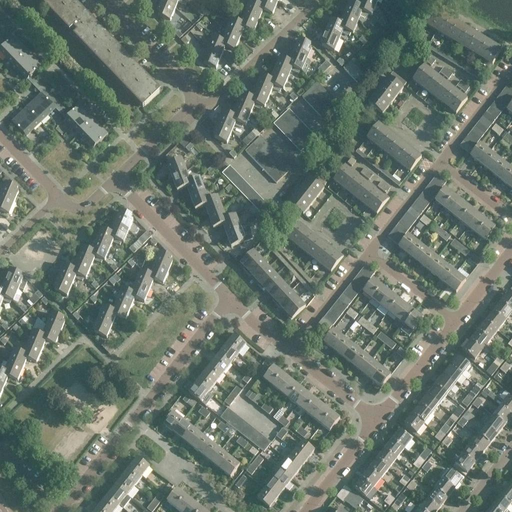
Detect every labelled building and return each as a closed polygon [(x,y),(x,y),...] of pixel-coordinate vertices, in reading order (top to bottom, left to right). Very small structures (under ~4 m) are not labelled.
[(69,0),(41,0),(144,107),(159,93),(69,0)] [(161,0),(160,4),(174,10),(177,3),(184,6),(186,2),(180,0),(161,0)] [(264,10),(263,12),(272,16),(278,2),(272,0),(261,0),(261,3),(254,0),(253,0),(252,3),(259,6),(258,7),(264,10)] [(371,0),(361,0),(359,6),(358,8),(371,13),(370,16),(372,17),(378,2),(371,0)] [(259,6),(252,3),(249,2),(244,15),(259,21),(263,12),(264,10),(258,7),(259,6)] [(349,2),(344,15),(358,22),(364,24),(366,22),(367,18),(368,19),(370,16),(371,13),(358,8),(359,6),(349,2)] [(174,10),(160,4),(156,12),(159,13),(157,16),(170,21),(174,10)] [(219,6),(215,9),(220,14),(223,11),(219,6)] [(197,12),(202,18),(205,14),(201,9),(197,12)] [(437,32),(446,17),(437,11),(427,26),(437,32)] [(244,28),(244,29),(253,34),(259,21),(244,15),(242,20),(235,17),(233,21),(240,24),(239,26),(244,28)] [(342,33),(342,34),(350,37),(351,34),(353,35),(358,22),(344,15),(340,24),(342,25),(340,32),(342,33)] [(446,38),(455,22),(446,17),(437,32),(446,38)] [(378,23),(382,28),(386,24),(381,19),(378,23)] [(240,24),(233,21),(231,20),(225,33),(240,39),(244,29),(244,28),(239,26),(240,24)] [(340,24),(331,20),(325,33),(340,39),(342,34),(342,33),(340,32),(342,25),(340,24)] [(455,22),(446,38),(455,43),(465,28),(455,22)] [(195,27),(200,32),(204,29),(199,24),(195,27)] [(465,28),(455,43),(465,49),(474,34),(465,28)] [(225,47),(225,48),(235,52),(240,39),(225,33),(223,38),(216,35),(214,39),(221,42),(220,44),(225,47)] [(334,53),(340,39),(325,33),(321,43),(323,44),(322,47),(334,53)] [(474,55),(483,40),(474,34),(465,49),(474,55)] [(4,47),(0,50),(0,51),(6,59),(21,45),(13,37),(4,47)] [(221,42),(214,39),(212,38),(206,52),(221,58),(225,48),(225,47),(220,44),(221,42)] [(359,41),(363,46),(367,43),(362,38),(359,41)] [(298,40),(293,52),(308,58),(311,50),(309,49),(311,46),(298,40)] [(483,61),(493,46),(483,40),(474,55),(483,61)] [(21,45),(6,59),(13,66),(28,52),(21,45)] [(493,46),(483,61),(493,66),(502,51),(493,46)] [(354,55),(358,51),(354,47),(350,51),(354,55)] [(28,52),(13,66),(20,73),(35,60),(28,52)] [(221,58),(206,52),(203,60),(205,61),(203,65),(216,70),(221,58)] [(293,52),(289,63),(288,63),(301,69),(300,71),(302,72),(308,58),(293,52)] [(279,59),(274,71),(289,77),(291,72),(298,75),(300,71),(301,69),(288,63),(289,63),(279,59)] [(337,62),(341,67),(345,64),(340,59),(337,62)] [(42,67),(35,60),(20,73),(27,81),(32,76),(42,67)] [(347,73),(354,66),(351,62),(343,69),(347,73)] [(351,77),(358,70),(354,66),(347,73),(351,77)] [(422,88),(433,74),(424,67),(413,81),(422,88)] [(358,70),(351,77),(355,81),(362,74),(358,70)] [(273,87),(281,90),(283,91),(289,77),(274,71),(270,81),(272,82),(271,85),(274,86),(273,87)] [(359,85),(366,78),(362,74),(355,81),(359,85)] [(430,95),(442,80),(433,74),(422,88),(430,95)] [(32,76),(27,81),(31,85),(36,80),(32,76)] [(308,79),(313,84),(316,81),(311,76),(308,79)] [(270,81),(260,77),(255,89),(270,96),(272,90),(279,93),(281,90),(273,87),(274,86),(271,85),(272,82),(270,81)] [(366,78),(359,85),(362,89),(370,82),(366,78)] [(382,87),(396,98),(403,89),(389,78),(382,87)] [(442,80),(430,95),(439,102),(450,87),(442,80)] [(313,95),(321,87),(317,83),(309,91),(313,95)] [(317,99),(325,91),(321,87),(313,95),(317,99)] [(389,107),(396,98),(382,87),(376,96),(389,107)] [(447,108),(459,94),(450,87),(439,102),(447,108)] [(255,105),(262,108),(264,109),(270,96),(255,89),(251,99),(253,100),(252,103),(255,105)] [(501,94),(511,102),(511,99),(511,95),(505,89),(501,94)] [(305,102),(313,95),(309,91),(301,98),(305,102)] [(325,91),(317,99),(321,103),(329,95),(325,91)] [(289,97),(294,102),(297,99),(293,94),(289,97)] [(459,94),(447,108),(456,115),(467,101),(459,94)] [(497,99),(507,106),(511,102),(501,94),(497,99)] [(44,98),(41,95),(34,102),(47,116),(55,109),(53,107),(50,104),(47,101),(44,98)] [(251,99),(241,95),(236,108),(251,114),(253,108),(260,111),(262,108),(255,105),(252,103),(253,100),(251,99)] [(309,106),(317,99),(313,95),(305,102),(309,106)] [(325,107),(333,99),(329,95),(321,103),(325,107)] [(382,116),(389,107),(376,96),(369,105),(382,116)] [(317,99),(309,106),(313,110),(321,103),(317,99)] [(329,111),(336,103),(333,99),(325,107),(329,111)] [(493,104),(503,111),(507,106),(497,99),(493,104)] [(47,116),(34,102),(26,109),(40,123),(47,116)] [(317,114),(325,107),(321,103),(313,110),(317,114)] [(336,103),(329,111),(332,115),(340,107),(336,103)] [(490,108),(499,116),(503,111),(493,104),(490,108)] [(70,115),(65,120),(72,127),(86,113),(79,106),(70,115)] [(321,118),(329,111),(325,107),(317,114),(321,118)] [(236,123),(243,126),(245,127),(251,114),(236,108),(232,117),(234,118),(233,121),(236,122),(236,123)] [(486,113),(495,121),(499,116),(490,108),(486,113)] [(40,123),(26,109),(19,116),(33,130),(40,123)] [(285,122),(293,114),(289,110),(281,118),(285,122)] [(329,111),(321,118),(325,122),(332,115),(329,111)] [(270,115),(275,120),(278,117),(274,112),(270,115)] [(86,113),(72,127),(79,134),(93,121),(86,113)] [(232,117),(223,113),(217,126),(232,132),(234,126),(242,129),(243,126),(236,123),(236,122),(233,121),(234,118),(232,117)] [(482,118),(492,125),(495,121),(486,113),(482,118)] [(289,126),(296,118),(293,114),(285,122),(289,126)] [(33,130),(19,116),(12,123),(26,137),(33,130)] [(277,129),(285,122),(281,118),(273,125),(277,129)] [(296,118),(289,126),(292,130),(300,122),(296,118)] [(478,123),(488,130),(492,125),(482,118),(478,123)] [(100,128),(93,121),(79,134),(86,142),(100,128)] [(281,133),(289,126),(285,122),(277,129),(281,133)] [(296,133),(304,126),(300,122),(292,130),(296,133)] [(475,127),(484,135),(488,130),(478,123),(475,127)] [(376,146),(387,131),(378,125),(367,139),(376,146)] [(227,145),(232,132),(217,126),(213,135),(215,136),(214,139),(227,145)] [(289,126),(281,133),(285,137),(292,130),(289,126)] [(304,126),(296,133),(300,137),(308,130),(304,126)] [(255,130),(259,135),(263,132),(258,127),(255,130)] [(471,132),(480,140),(484,135),(475,127),(471,132)] [(108,135),(100,128),(86,142),(93,149),(108,135)] [(288,141),(296,133),(292,130),(285,137),(288,141)] [(308,130),(300,137),(304,141),(312,134),(308,130)] [(384,152),(395,138),(387,131),(376,146),(384,152)] [(467,137),(477,144),(480,140),(471,132),(467,137)] [(296,133),(288,141),(292,145),(300,137),(296,133)] [(312,134),(304,141),(308,145),(316,138),(312,134)] [(256,149),(264,141),(260,137),(252,145),(256,149)] [(300,137),(292,145),(296,149),(304,141),(300,137)] [(463,142),(473,149),(477,144),(467,137),(463,142)] [(395,138),(384,152),(393,159),(404,145),(395,138)] [(264,141),(256,149),(260,153),(268,145),(264,141)] [(304,141),(296,149),(300,153),(308,145),(304,141)] [(469,154),(473,149),(463,142),(459,147),(469,154)] [(249,156),(256,149),(252,145),(245,152),(249,156)] [(264,157),(272,149),(268,145),(260,153),(264,157)] [(402,166),(413,152),(404,145),(393,159),(402,166)] [(480,145),(471,156),(470,157),(480,165),(489,153),(480,145)] [(256,149),(249,156),(253,160),(260,153),(256,149)] [(272,149),(264,157),(268,161),(276,153),(272,149)] [(413,152),(402,166),(410,173),(421,159),(413,152)] [(256,164),(264,157),(260,153),(253,160),(256,164)] [(272,165),(279,157),(276,153),(268,161),(272,165)] [(499,160),(489,153),(480,165),(489,172),(499,160)] [(264,157),(256,164),(260,168),(268,161),(264,157)] [(279,157),(272,165),(276,169),(283,161),(279,157)] [(171,177),(186,172),(182,160),(169,165),(170,168),(168,169),(171,177)] [(499,160),(489,172),(499,180),(508,168),(499,160)] [(264,172),(272,165),(268,161),(260,168),(264,172)] [(280,173),(287,165),(283,161),(276,169),(280,173)] [(272,165),(264,172),(268,176),(276,169),(272,165)] [(287,165),(280,173),(283,177),(291,169),(287,165)] [(226,178),(233,171),(229,167),(222,174),(226,178)] [(342,189),(355,173),(350,170),(349,171),(344,167),(333,181),(342,189)] [(511,182),(511,170),(508,168),(499,180),(508,187),(511,182)] [(272,180),(280,173),(276,169),(268,176),(272,180)] [(233,171),(226,178),(229,182),(237,175),(233,171)] [(190,183),(197,180),(196,177),(189,179),(186,172),(171,177),(177,192),(186,188),(188,187),(187,184),(190,183)] [(280,173),(272,180),(276,184),(283,177),(280,173)] [(351,195),(362,181),(357,178),(359,176),(355,173),(342,189),(351,195)] [(233,186),(241,179),(237,175),(229,182),(233,186)] [(433,181),(442,188),(446,183),(437,176),(433,181)] [(302,187),(316,198),(323,190),(308,177),(304,181),(306,183),(302,187)] [(186,188),(190,197),(204,192),(199,179),(197,180),(190,183),(187,184),(188,187),(186,188)] [(241,179),(233,186),(237,190),(245,183),(241,179)] [(359,202),(372,186),(367,183),(366,185),(362,181),(351,195),(359,202)] [(429,185),(438,193),(442,188),(433,181),(429,185)] [(245,183),(237,190),(241,194),(248,187),(245,183)] [(5,184),(0,196),(15,202),(18,193),(16,192),(17,189),(5,184)] [(425,190),(435,197),(438,193),(429,185),(425,190)] [(367,209),(379,194),(374,191),(376,189),(372,186),(359,202),(367,209)] [(245,198),(252,191),(248,187),(241,194),(245,198)] [(309,207),(316,198),(302,187),(299,191),(297,190),(294,194),(309,207)] [(453,196),(445,189),(435,202),(443,209),(453,196)] [(421,195),(431,202),(435,197),(425,190),(421,195)] [(249,202),(256,195),(252,191),(245,198),(249,202)] [(208,201),(215,199),(214,196),(207,198),(204,192),(190,197),(195,211),(205,207),(204,207),(207,206),(205,203),(208,202),(208,201)] [(302,216),(309,207),(294,194),(290,198),(292,200),(288,204),(302,216)] [(379,194),(367,209),(376,216),(389,200),(384,196),(383,198),(379,194)] [(0,211),(9,216),(15,202),(0,196),(0,195),(0,211)] [(256,195),(249,202),(252,206),(260,199),(256,195)] [(418,200),(427,207),(431,202),(421,195),(418,200)] [(462,203),(453,196),(443,209),(451,216),(462,203)] [(204,207),(205,207),(208,217),(223,211),(218,198),(215,199),(208,201),(208,202),(205,203),(207,206),(204,207)] [(256,210),(264,203),(260,199),(252,206),(256,210)] [(414,204),(423,212),(427,207),(418,200),(414,204)] [(264,203),(256,210),(260,214),(268,207),(264,203)] [(462,203),(451,216),(460,222),(470,209),(462,203)] [(410,209),(419,217),(423,212),(414,204),(410,209)] [(406,214),(416,221),(419,217),(410,209),(406,214)] [(470,209),(460,222),(468,229),(478,216),(470,209)] [(226,220),(234,217),(232,214),(225,217),(223,211),(208,217),(213,229),(223,226),(223,225),(225,225),(224,222),(226,220)] [(131,220),(132,217),(120,212),(115,224),(129,230),(133,221),(131,220)] [(403,219),(412,226),(416,221),(406,214),(403,219)] [(478,216),(468,229),(476,235),(486,222),(478,216)] [(223,225),(223,226),(227,236),(241,231),(236,217),(234,217),(226,220),(224,222),(225,225),(223,225)] [(399,223),(408,231),(412,226),(403,219),(399,223)] [(495,229),(486,222),(476,235),(485,242),(495,229)] [(395,228),(404,236),(408,231),(399,223),(395,228)] [(114,240),(120,243),(123,244),(129,230),(115,224),(111,234),(113,235),(111,238),(114,239),(114,240)] [(296,247),(309,231),(305,228),(303,229),(299,225),(287,240),(296,247)] [(391,233),(401,240),(404,236),(395,228),(391,233)] [(111,234),(101,230),(96,242),(110,249),(112,243),(119,246),(120,243),(114,240),(114,239),(111,238),(113,235),(111,234)] [(244,240),(241,231),(227,236),(231,248),(244,243),(243,240),(244,240)] [(305,253),(316,239),(312,236),(313,234),(309,231),(296,247),(305,253)] [(397,245),(401,240),(391,233),(387,238),(397,245)] [(416,233),(413,237),(417,241),(421,237),(416,233)] [(408,236),(398,248),(408,256),(417,244),(408,236)] [(313,260),(326,244),(322,241),(320,243),(316,239),(305,253),(313,260)] [(139,240),(132,247),(137,251),(143,245),(139,240)] [(95,258),(102,261),(104,262),(110,249),(96,242),(92,252),(91,252),(94,253),(92,256),(95,258)] [(322,267),(333,253),(329,249),(330,247),(326,244),(313,260),(322,267)] [(417,244),(408,256),(417,264),(427,252),(417,244)] [(91,252),(92,252),(82,248),(76,261),(91,267),(94,262),(100,264),(102,261),(95,258),(92,256),(94,253),(91,252)] [(246,274),(261,260),(253,252),(240,264),(244,269),(243,270),(246,274)] [(436,259),(427,252),(417,264),(427,271),(436,259)] [(159,253),(154,265),(169,271),(173,263),(170,262),(172,259),(159,253)] [(333,253),(322,267),(331,274),(343,258),(339,254),(337,256),(333,253)] [(446,267),(436,259),(427,271),(436,279),(446,267)] [(261,260),(246,274),(250,278),(251,276),(255,281),(268,268),(261,260)] [(76,276),(83,279),(86,280),(91,267),(76,261),(73,270),(75,271),(74,275),(77,276),(76,276)] [(154,281),(163,285),(169,271),(154,265),(152,272),(145,269),(143,273),(150,275),(150,276),(153,277),(151,280),(154,281)] [(73,270),(63,266),(57,280),(72,286),(75,280),(82,282),(83,279),(76,276),(77,276),(74,275),(75,271),(73,270)] [(361,272),(370,279),(374,274),(365,267),(361,272)] [(446,267),(436,279),(446,286),(455,274),(446,267)] [(268,268),(255,281),(259,285),(257,286),(261,290),(276,276),(268,268)] [(5,282),(19,288),(24,290),(28,280),(22,276),(9,271),(5,282)] [(150,275),(143,273),(141,271),(135,284),(150,290),(154,281),(151,280),(153,277),(150,276),(150,275)] [(357,276),(366,284),(370,279),(361,272),(357,276)] [(465,282),(455,274),(446,286),(455,294),(465,282)] [(276,276),(261,290),(264,294),(266,292),(270,297),(283,284),(276,276)] [(353,281),(363,288),(366,284),(357,276),(353,281)] [(72,286),(57,280),(54,289),(56,290),(55,293),(67,298),(72,286)] [(349,286),(359,293),(363,288),(353,281),(349,286)] [(381,288),(373,281),(363,294),(371,300),(381,288)] [(4,298),(11,301),(13,302),(19,288),(5,282),(0,293),(2,294),(1,297),(4,298)] [(135,299),(144,303),(150,290),(135,284),(133,290),(126,287),(124,291),(131,294),(134,295),(133,298),(135,299)] [(283,284),(270,297),(274,301),(272,302),(276,306),(290,292),(283,284)] [(75,294),(80,296),(83,288),(78,286),(75,294)] [(346,291),(355,298),(359,293),(349,286),(346,291)] [(381,288),(371,300),(379,307),(389,294),(381,288)] [(131,294),(124,291),(122,290),(116,303),(131,309),(135,299),(133,298),(134,295),(131,294)] [(342,296),(351,303),(355,298),(346,291),(342,296)] [(0,293),(0,292),(0,307),(2,302),(9,304),(11,301),(4,298),(1,297),(2,294),(0,293)] [(290,292),(276,306),(279,310),(281,308),(284,312),(298,300),(290,292)] [(389,294),(379,307),(388,313),(398,301),(389,294)] [(511,297),(508,294),(500,304),(511,313),(511,297)] [(30,300),(35,305),(39,300),(35,295),(30,300)] [(338,300),(347,308),(351,303),(342,296),(338,300)] [(27,312),(35,305),(30,300),(23,307),(27,312)] [(298,300),(284,312),(288,317),(287,318),(290,322),(305,309),(298,300)] [(334,305),(344,312),(347,308),(338,300),(334,305)] [(398,301),(388,313),(396,320),(406,307),(398,301)] [(116,317),(126,321),(131,309),(116,303),(114,308),(107,305),(106,309),(112,312),(115,313),(114,316),(116,317)] [(511,313),(500,304),(492,313),(505,323),(511,313)] [(331,310),(340,317),(344,312),(334,305),(331,310)] [(414,314),(406,307),(396,320),(404,326),(414,314)] [(112,312),(106,309),(103,308),(97,321),(112,328),(116,317),(114,316),(115,313),(112,312)] [(327,315),(336,322),(340,317),(331,310),(327,315)] [(505,323),(492,313),(485,323),(497,333),(505,323)] [(423,320),(414,314),(404,326),(413,333),(423,320)] [(51,315),(46,326),(61,332),(64,324),(62,323),(64,320),(51,315)] [(332,327),(336,322),(327,315),(323,320),(332,327)] [(332,327),(323,320),(318,326),(327,333),(332,327)] [(112,328),(97,321),(93,330),(96,331),(94,334),(107,339),(112,328)] [(477,332),(490,342),(497,333),(485,323),(477,332)] [(55,346),(61,332),(46,326),(43,334),(34,330),(32,333),(35,334),(42,337),(45,338),(43,341),(45,342),(55,346)] [(333,332),(323,344),(333,351),(342,339),(333,332)] [(470,342),(482,352),(482,351),(488,355),(491,351),(486,347),(490,342),(477,332),(470,342)] [(42,337),(35,334),(32,333),(27,345),(41,351),(45,342),(43,341),(45,338),(42,337)] [(234,337),(227,346),(239,356),(246,346),(234,337)] [(342,339),(333,351),(342,359),(352,347),(342,339)] [(474,362),(482,352),(470,342),(462,352),(474,362)] [(26,360),(36,364),(41,351),(27,345),(25,351),(17,349),(16,352),(23,354),(23,355),(26,356),(24,359),(26,360)] [(227,346),(219,356),(231,365),(239,356),(227,346)] [(352,347),(342,359),(352,366),(361,354),(352,347)] [(23,354),(16,352),(13,351),(8,364),(22,370),(26,360),(24,359),(26,356),(23,355),(23,354)] [(361,354),(352,366),(361,374),(371,362),(361,354)] [(231,365),(219,356),(212,365),(224,375),(231,365)] [(468,381),(472,376),(469,374),(473,370),(457,357),(450,367),(462,377),(462,376),(467,380),(468,381)] [(371,362),(361,374),(371,381),(380,369),(371,362)] [(8,378),(17,382),(22,370),(8,364),(6,369),(0,366),(0,370),(4,372),(4,373),(7,374),(6,377),(8,378)] [(212,365),(204,375),(216,384),(224,375),(212,365)] [(272,386),(282,374),(273,367),(263,380),(272,386)] [(450,367),(442,377),(454,387),(457,383),(461,386),(467,380),(462,376),(462,377),(450,367)] [(380,369),(371,381),(381,389),(390,377),(380,369)] [(290,381),(282,374),(272,386),(280,393),(290,381)] [(204,375),(197,384),(209,394),(216,384),(204,375)] [(242,380),(247,384),(251,379),(246,376),(242,380)] [(447,396),(452,400),(455,396),(450,392),(454,387),(442,377),(435,386),(447,396)] [(290,381),(280,393),(288,399),(298,387),(290,381)] [(197,384),(189,394),(201,403),(209,394),(197,384)] [(447,396),(435,386),(427,396),(439,406),(447,396)] [(230,395),(235,399),(241,391),(236,387),(230,395)] [(298,387),(288,399),(296,406),(306,393),(298,387)] [(504,403),(501,407),(500,408),(511,417),(511,401),(508,398),(509,397),(504,393),(499,399),(494,395),(490,393),(485,389),(482,392),(488,397),(499,406),(502,402),(504,403)] [(471,392),(467,397),(472,401),(476,396),(471,392)] [(248,399),(257,406),(263,397),(260,395),(257,395),(256,396),(252,393),(248,399)] [(314,400),(306,393),(296,406),(305,412),(314,400)] [(229,407),(235,399),(230,395),(224,403),(229,407)] [(432,415),(439,406),(427,396),(420,405),(432,415)] [(472,401),(467,397),(462,403),(467,408),(472,401)] [(474,403),(479,407),(483,403),(477,399),(474,403)] [(314,400),(305,412),(313,419),(323,406),(314,400)] [(265,412),(269,407),(265,404),(261,409),(265,412)] [(424,425),(432,415),(420,405),(412,415),(424,425)] [(323,406),(313,419),(321,425),(331,413),(323,406)] [(269,407),(265,412),(269,415),(273,410),(269,407)] [(202,417),(206,411),(203,408),(198,414),(202,417)] [(493,418),(505,427),(511,417),(500,408),(493,418)] [(225,422),(233,413),(228,409),(220,418),(225,422)] [(206,411),(202,417),(206,420),(210,415),(206,411)] [(273,419),(277,422),(282,417),(283,415),(279,411),(273,419)] [(173,433),(183,421),(173,413),(163,425),(173,433)] [(230,426),(237,417),(233,413),(225,422),(230,426)] [(331,413),(321,425),(330,432),(339,420),(331,413)] [(424,425),(412,415),(404,425),(417,435),(424,425)] [(235,430),(242,420),(237,417),(230,426),(235,430)] [(281,425),(285,420),(282,417),(277,422),(281,425)] [(459,422),(464,426),(467,422),(462,418),(459,422)] [(497,437),(505,427),(493,418),(485,427),(497,437)] [(239,434),(247,424),(242,420),(235,430),(239,434)] [(285,420),(281,425),(285,428),(289,423),(285,420)] [(183,421),(173,433),(183,441),(192,428),(183,421)] [(221,432),(225,426),(221,423),(217,429),(221,432)] [(244,438),(252,428),(247,424),(239,434),(244,438)] [(225,426),(221,432),(225,435),(229,429),(225,426)] [(490,446),(497,437),(485,427),(478,437),(490,446)] [(202,436),(192,428),(183,441),(192,448),(202,436)] [(249,441),(257,432),(252,428),(244,438),(249,441)] [(300,436),(304,431),(300,428),(296,433),(300,436)] [(279,433),(285,437),(288,433),(282,429),(279,433)] [(304,431),(300,436),(303,439),(308,434),(304,431)] [(392,441),(404,450),(411,441),(399,431),(392,441)] [(254,445),(261,436),(257,432),(249,441),(254,445)] [(281,441),(285,437),(279,433),(276,437),(281,441)] [(211,443),(202,436),(192,448),(202,456),(211,443)] [(259,449),(266,439),(261,436),(254,445),(259,449)] [(482,455),(490,446),(478,437),(470,446),(482,455)] [(240,447),(245,442),(241,439),(237,444),(240,447)] [(266,439),(259,449),(264,453),(271,443),(266,439)] [(313,446),(317,449),(321,443),(317,440),(313,446)] [(447,448),(450,444),(445,440),(442,444),(447,448)] [(384,450),(396,460),(404,450),(392,441),(384,450)] [(245,442),(240,447),(244,450),(248,445),(245,442)] [(302,442),(295,452),(307,461),(315,451),(302,442)] [(211,443),(202,456),(211,463),(221,451),(211,443)] [(475,465),(482,455),(470,446),(463,455),(473,464),(475,465)] [(389,470),(396,460),(384,450),(376,460),(389,470)] [(230,458),(221,451),(211,463),(220,471),(230,458)] [(295,452),(287,461),(299,471),(307,461),(295,452)] [(467,475),(475,465),(473,464),(463,455),(455,465),(467,475)] [(252,464),(257,468),(263,460),(258,456),(252,464)] [(417,461),(422,465),(425,461),(420,457),(417,461)] [(149,468),(137,458),(129,468),(142,478),(149,468)] [(230,458),(220,471),(230,478),(240,466),(230,458)] [(389,470),(376,460),(369,469),(381,479),(389,470)] [(299,471),(287,461),(280,471),(292,480),(299,471)] [(418,469),(422,465),(417,461),(413,465),(418,469)] [(424,467),(429,471),(433,466),(428,462),(424,467)] [(251,475),(257,468),(252,464),(246,471),(251,475)] [(129,468),(122,478),(134,487),(142,478),(129,468)] [(381,479),(369,469),(361,479),(374,489),(381,479)] [(292,480),(280,471),(272,480),(284,490),(292,480)] [(450,472),(442,481),(455,491),(462,481),(450,472)] [(402,480),(407,484),(410,480),(405,476),(402,480)] [(134,487),(122,478),(115,487),(127,497),(134,487)] [(361,479),(354,489),(366,499),(374,489),(361,479)] [(455,491),(442,481),(439,479),(432,489),(435,491),(447,501),(455,491)] [(284,490),(272,480),(265,490),(277,499),(284,490)] [(409,486),(414,490),(417,486),(412,482),(409,486)] [(115,487),(107,497),(119,506),(127,497),(115,487)] [(511,506),(511,504),(511,492),(507,489),(500,498),(511,506)] [(185,496),(177,490),(167,502),(176,509),(185,496)] [(277,499),(265,490),(257,499),(269,509),(277,499)] [(435,491),(427,501),(440,510),(447,501),(435,491)] [(348,496),(360,506),(364,501),(352,492),(348,496)] [(147,509),(150,511),(152,511),(164,498),(159,494),(147,509)] [(186,511),(193,503),(185,496),(176,509),(179,511),(186,511)] [(356,511),(360,506),(348,496),(344,501),(356,511)] [(107,497),(100,506),(107,511),(114,511),(119,506),(107,497)] [(511,511),(511,507),(511,506),(500,498),(493,507),(498,511),(511,511)] [(427,501),(420,510),(422,511),(437,511),(440,510),(427,501)] [(199,511),(202,509),(193,503),(186,511),(199,511)]
